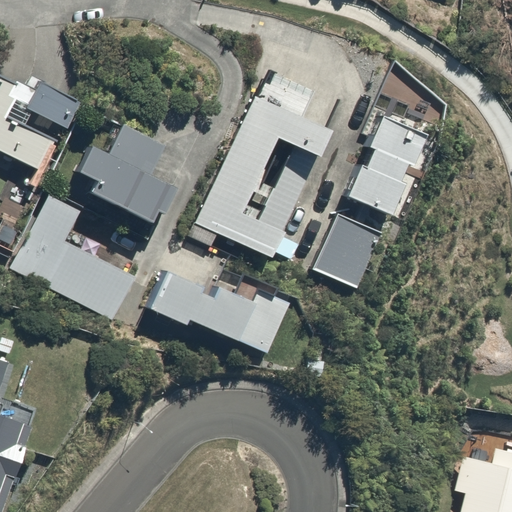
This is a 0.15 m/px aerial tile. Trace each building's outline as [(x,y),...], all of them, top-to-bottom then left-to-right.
[(264,93),(258,91),(187,234),(214,247),(222,232),(272,257),(336,126),(297,106),(306,87),(275,71),(264,93)] [(20,93),(0,82),(0,166),(31,181),(45,154),(1,131),(20,93)] [(78,106),(38,85),(24,112),(64,133),(78,106)] [(429,128),(378,106),(340,195),(390,217),(429,128)] [(149,179),(161,150),(120,132),(108,159),(88,150),(74,183),(94,191),(90,202),(156,231),(174,190),(149,179)] [(79,212),(46,195),(8,270),(112,322),(133,279),(63,244),(79,212)] [(394,227),(339,202),(311,265),(366,290),(394,227)] [(219,290),(168,265),(149,304),(190,325),(194,316),(267,352),(294,296),(231,265),(219,290)] [(24,337),(0,328),(0,392),(0,393),(3,394),(24,337)] [(0,393),(0,392),(0,511),(4,511),(37,424),(0,410),(0,401),(3,394),(0,393)] [(511,511),(511,437),(472,430),(461,490),(466,491),(461,511),(511,511)]
